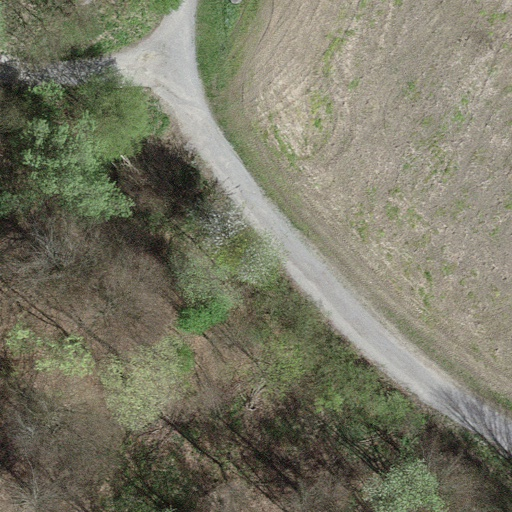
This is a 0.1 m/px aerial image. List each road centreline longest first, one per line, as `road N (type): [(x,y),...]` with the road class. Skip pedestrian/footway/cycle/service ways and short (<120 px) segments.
road 1 (track): [(187,0),(174,86),(333,312),(475,426),(511,446)]
road 2 (track): [(174,86),(135,75),(56,78),(0,65)]
